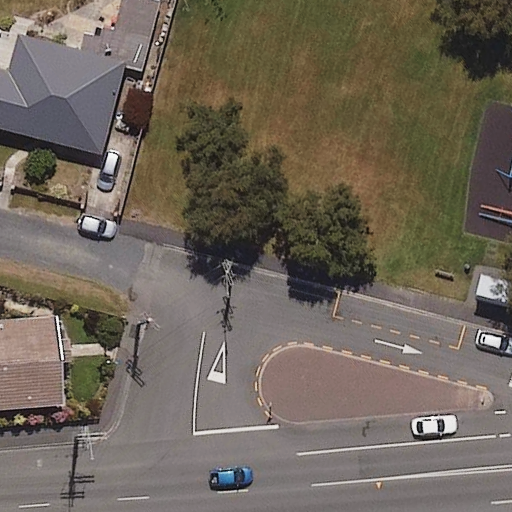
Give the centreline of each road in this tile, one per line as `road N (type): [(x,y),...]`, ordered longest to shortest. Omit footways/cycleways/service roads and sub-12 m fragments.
road 1 (residential): [(211,292),(511,376)]
road 2 (tertiary): [(191,491),(497,467)]
road 3 (residential): [(0,232),(211,292)]
road 4 (residential): [(211,292),(197,361),(191,491)]
road 5 (tertiary): [(0,507),(191,491)]
